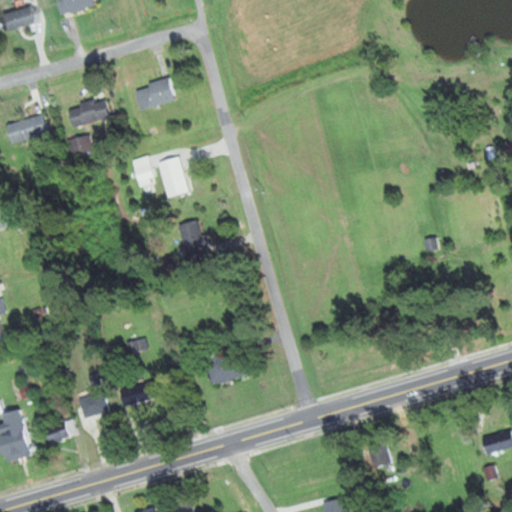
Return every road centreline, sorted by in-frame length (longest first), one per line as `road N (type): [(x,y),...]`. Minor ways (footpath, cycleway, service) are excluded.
road 1 (secondary): [(511,358),(0,508)]
road 2 (residential): [(192,32),(213,59),(313,417)]
road 3 (residential): [(192,32),(0,82)]
